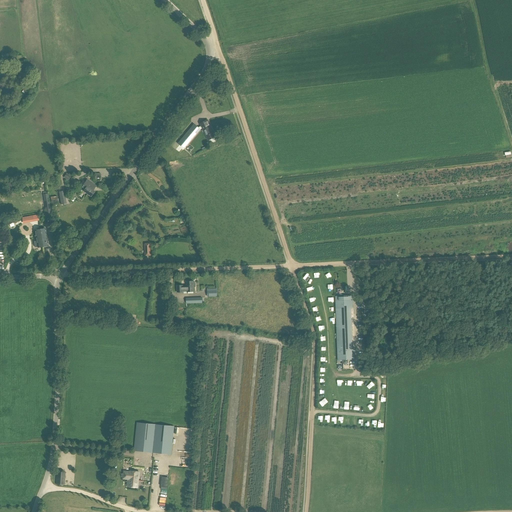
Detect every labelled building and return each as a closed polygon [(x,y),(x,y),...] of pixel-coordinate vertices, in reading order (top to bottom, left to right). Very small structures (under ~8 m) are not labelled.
[(182,145),(198,126),(189,119),(186,123),(188,125),(176,140),(182,145)] [(208,120),(200,125),(200,126),(201,125),(203,129),(208,141),(215,137),(214,134),(215,134),(208,120)] [(87,179),(82,187),(84,189),(83,191),(91,196),(94,191),(93,190),(96,186),(87,179)] [(63,205),(60,190),(52,191),(55,206),(63,205)] [(33,216),(21,218),(22,224),(34,222),(33,216)] [(45,229),(34,231),(37,248),(48,246),(45,229)] [(183,286),(176,287),(177,293),(183,292),(187,292),(194,291),(194,286),(195,286),(195,281),(193,281),(193,280),(186,281),(186,286),(183,286)] [(352,296),(335,296),(337,337),(337,360),(355,359),(354,336),(352,296)] [(138,423),(135,451),(171,455),(174,427),(156,425),(138,423)] [(56,472),(55,484),(58,486),(61,487),(64,485),(65,473),(62,470),(59,470),(56,472)] [(124,471),(123,479),(129,480),(128,487),(137,488),(139,472),(130,471),(130,472),(124,471)]
